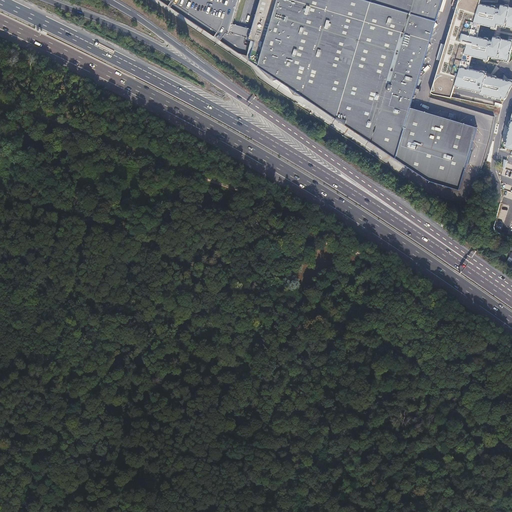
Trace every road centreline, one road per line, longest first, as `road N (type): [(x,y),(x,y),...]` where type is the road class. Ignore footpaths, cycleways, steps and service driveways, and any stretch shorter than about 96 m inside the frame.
road 1 (motorway): [(0,21),(196,120),(511,319)]
road 2 (motorway): [(473,268),(204,104),(0,1)]
road 3 (motorway): [(293,130),(150,42),(45,0)]
road 4 (motorway): [(473,268),(443,237),(293,130)]
road 5 (motorway): [(293,130),(109,0)]
road 6 (residential): [(488,230),(496,145),(511,97)]
